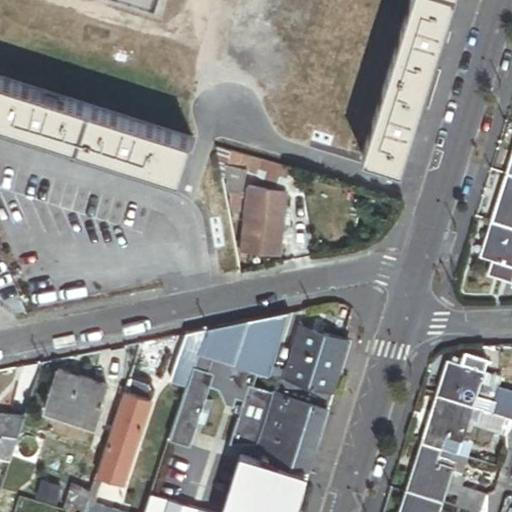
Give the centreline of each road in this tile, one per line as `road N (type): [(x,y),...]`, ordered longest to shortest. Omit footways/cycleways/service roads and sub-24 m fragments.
road 1 (residential): [(415,273),(385,268),(0,346)]
road 2 (residential): [(415,273),(502,0)]
road 3 (residential): [(341,511),(401,324)]
